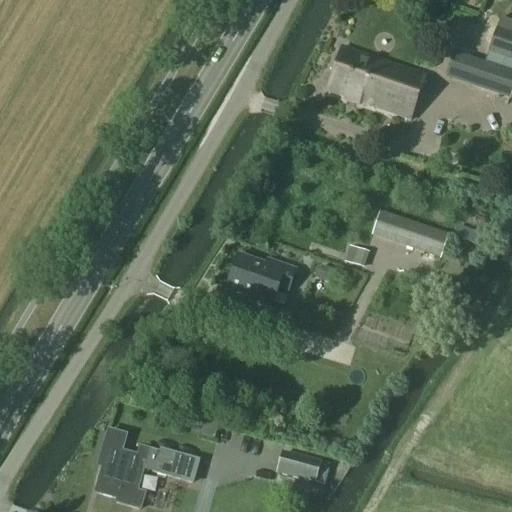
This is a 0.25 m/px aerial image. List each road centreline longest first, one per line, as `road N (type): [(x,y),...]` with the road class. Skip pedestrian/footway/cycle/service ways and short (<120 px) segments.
road 1 (unclassified): [(0,487),(146,257),(292,0)]
road 2 (primary): [(0,425),(258,0)]
road 3 (track): [(365,511),(511,281)]
